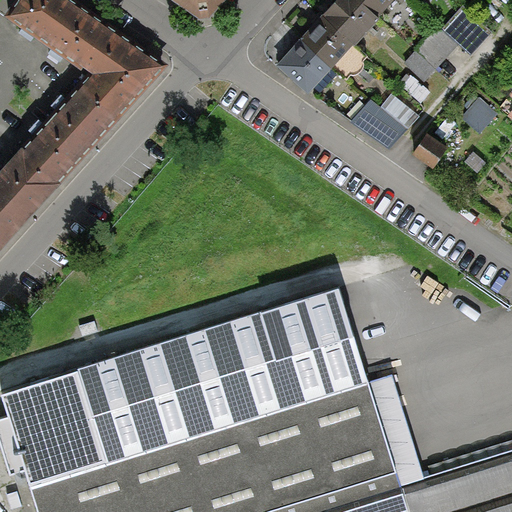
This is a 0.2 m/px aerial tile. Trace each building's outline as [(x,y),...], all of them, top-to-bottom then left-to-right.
[(21,0),(7,20),(93,77),(125,43),(66,0),(21,0)] [(165,0),(199,24),(207,22),(217,13),(227,0),(165,0)] [(344,0),(320,26),(352,54),(379,26),(345,0),(344,0)] [(345,0),(379,26),(402,1),(400,0),(345,0)] [(428,36),(448,55),(457,45),(465,52),(490,27),(468,6),(445,31),(438,25),(428,36)] [(352,54),(320,26),(300,47),(332,75),(352,54)] [(93,77),(64,107),(107,140),(166,73),(125,43),(93,77)] [(300,47),(278,68),(312,98),(332,75),(300,47)] [(405,63),(425,80),(436,68),(416,51),(405,63)] [(352,121),(391,148),(408,129),(373,98),(352,121)] [(64,107),(7,169),(51,203),(107,140),(64,107)] [(7,169),(0,175),(0,257),(51,203),(7,169)] [(0,398),(27,489),(369,386),(341,291),(0,393),(0,398)] [(369,386),(27,489),(34,511),(511,511),(511,451),(419,479),(389,380),(369,386)]
